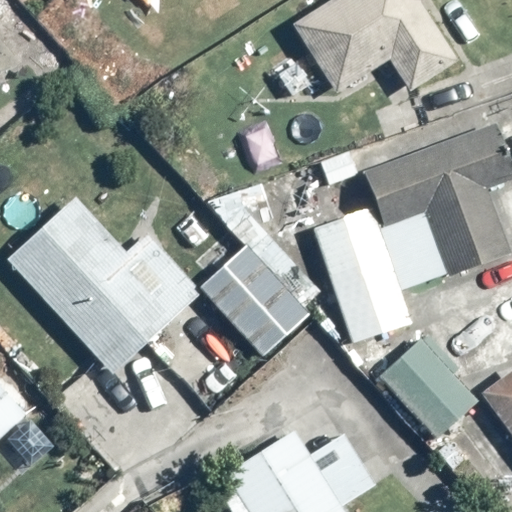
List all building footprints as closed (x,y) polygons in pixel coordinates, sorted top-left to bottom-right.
[(327,0),(292,22),(334,91),(389,58),(407,89),(455,59),(418,0),(327,0)] [(511,179),(511,170),(494,116),(355,162),(368,199),(307,219),(348,342),(409,322),(398,289),(507,253),(485,188),(511,179)] [(249,178),(215,208),(243,239),(277,278),(296,260),(261,221),(276,208),(249,178)] [(121,250),(72,196),(5,257),(110,372),(199,291),(143,229),(121,250)] [(277,278),(243,239),(195,282),(260,355),(308,312),(277,278)] [(511,333),(480,275),(442,296),(479,364),(511,345),(511,333)] [(474,400),(419,337),(377,373),(432,437),(474,400)] [(511,367),(480,390),(511,435),(511,367)] [(0,430),(22,411),(0,386),(0,430)] [(346,511),(341,503),(374,482),(345,436),(312,457),(294,428),(209,481),(228,511),(346,511)]
